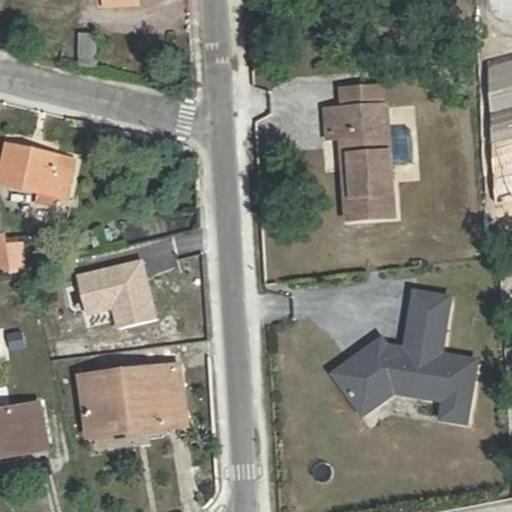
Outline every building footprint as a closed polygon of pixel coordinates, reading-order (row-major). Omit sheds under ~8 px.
[(79,60),(97,62),(100,35),(82,33),(79,60)] [(358,194),(347,194),(349,219),(397,216),(390,109),(328,112),(329,128),(344,128),(345,138),(346,164),(357,164),(358,194)] [(329,138),(345,138),(344,128),(329,128),(329,138)] [(1,183),(67,198),(76,162),(10,146),(1,183)] [(346,164),(347,194),(358,194),(357,164),(346,164)] [(0,271),(27,268),(23,233),(0,235),(0,271)] [(147,261),(78,276),(87,316),(114,310),(118,330),(161,320),(147,261)] [(455,311),(422,304),(412,355),(418,363),(403,374),(386,351),(340,385),(368,424),(398,402),(401,384),(421,388),(418,405),(450,411),(446,429),(469,434),(481,375),(441,367),(444,352),(447,353),(455,311)] [(183,368),(160,371),(88,379),(93,434),(188,423),(183,368)] [(0,459),(50,449),(42,405),(0,413),(0,459)]
